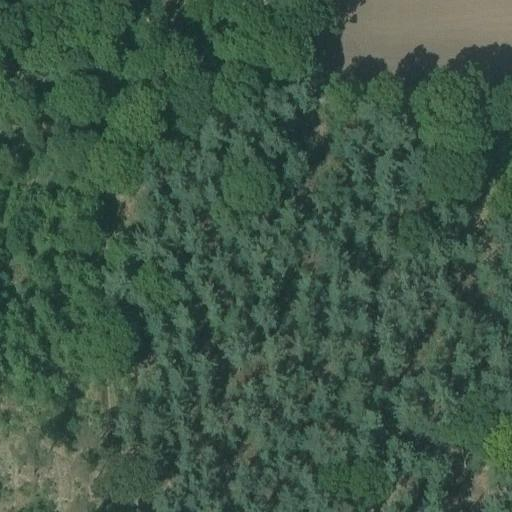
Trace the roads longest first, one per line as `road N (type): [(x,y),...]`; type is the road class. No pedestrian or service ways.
road 1 (track): [(110,511),(102,82)]
road 2 (track): [(511,95),(102,82)]
